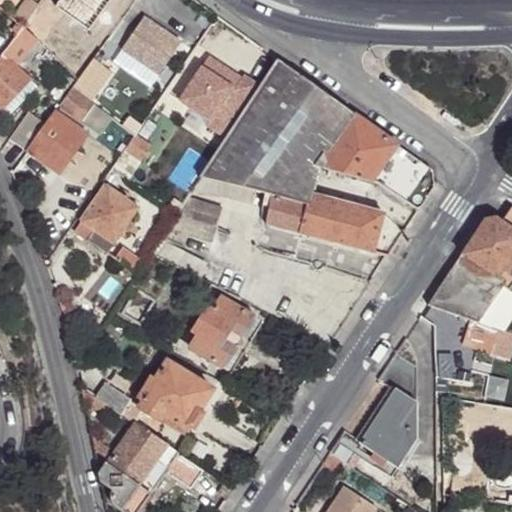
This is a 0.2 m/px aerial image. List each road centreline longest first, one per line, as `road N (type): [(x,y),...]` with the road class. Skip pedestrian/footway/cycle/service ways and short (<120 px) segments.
road 1 (residential): [(256,511),(479,168)]
road 2 (residential): [(0,192),(42,311),(85,511)]
road 3 (residential): [(333,30),(334,64),(479,168)]
road 4 (secondary): [(333,30),(405,39),(511,33)]
